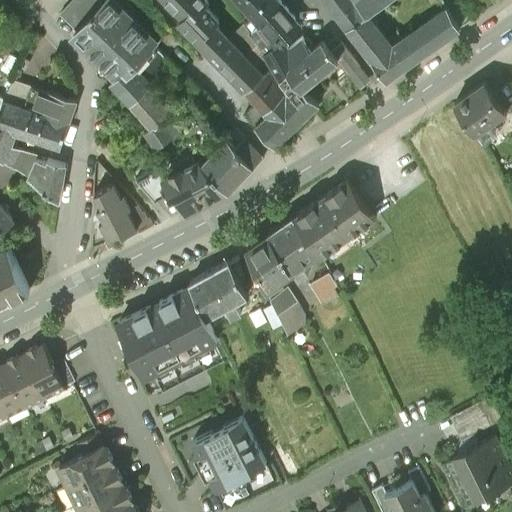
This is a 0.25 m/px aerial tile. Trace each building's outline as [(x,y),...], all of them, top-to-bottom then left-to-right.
[(70,0),(60,10),(78,27),(103,0),(70,0)] [(114,64),(120,69),(130,59),(146,74),(166,53),(154,41),(158,38),(118,0),(103,0),(78,27),(77,28),(89,39),(84,43),(110,68),(114,64)] [(229,35),(215,20),(219,16),(205,2),(206,0),(170,0),(183,12),(177,17),(179,18),(180,17),(197,35),(196,36),(198,37),(199,36),(246,85),(254,93),(250,96),(254,101),(246,108),(256,121),(268,111),(264,106),(287,89),(268,65),(271,62),(256,38),(249,30),(250,29),(244,19),(229,35)] [(250,23),(274,0),(242,0),(254,14),(248,21),(250,23)] [(295,14),(282,0),(274,0),(250,23),(252,27),(260,20),(273,35),(280,29),(286,37),(301,23),(294,15),(295,14)] [(328,0),(348,24),(368,9),(360,0),(328,0)] [(360,0),(368,9),(380,0),(360,0)] [(388,35),(368,9),(348,24),(372,55),(386,76),(460,26),(448,5),(403,35),(398,28),(388,35)] [(303,32),(290,44),(286,37),(280,29),(273,35),(260,20),(252,27),(279,72),(286,66),(311,46),(303,32)] [(311,46),(286,66),(303,84),(338,56),(331,47),(323,36),(311,46)] [(341,39),(331,47),(338,56),(362,85),(372,76),(341,39)] [(111,79),(131,100),(149,80),(150,79),(146,74),(130,59),(120,69),(111,79)] [(289,86),(287,89),(264,106),(268,111),(256,121),(276,141),(320,100),(303,84),(286,66),(279,72),(289,86)] [(14,75),(3,95),(23,102),(32,82),(14,75)] [(494,131),(487,121),(506,108),(485,79),(455,100),(483,139),(494,131)] [(131,100),(152,124),(153,125),(171,112),(179,108),(149,80),(131,100)] [(32,82),(23,102),(69,118),(76,96),(32,82)] [(0,106),(0,122),(15,128),(61,143),(69,118),(23,102),(3,95),(0,106)] [(181,126),(171,112),(153,125),(152,124),(145,128),(156,144),(174,132),(181,126)] [(12,140),(15,128),(0,122),(0,151),(3,155),(19,167),(28,173),(37,155),(38,152),(25,145),(12,140)] [(228,132),(203,160),(228,187),(254,162),(240,147),(250,137),(245,132),(235,141),(228,132)] [(0,183),(19,167),(3,155),(0,151),(0,183)] [(48,158),(37,155),(28,173),(59,198),(66,160),(48,155),(48,158)] [(189,207),(228,187),(203,160),(199,155),(172,170),(167,161),(160,165),(172,188),(173,191),(179,188),(189,207)] [(172,188),(160,165),(159,163),(136,176),(155,197),(172,188)] [(294,211),(319,248),(321,251),(375,214),(348,175),(294,211)] [(100,218),(108,235),(120,228),(122,232),(138,225),(128,206),(132,205),(125,191),(122,193),(115,179),(95,189),(102,202),(98,205),(103,216),(100,218)] [(0,224),(13,213),(0,198),(0,224)] [(139,201),(132,205),(128,206),(138,225),(139,228),(154,221),(150,213),(148,214),(144,207),(142,208),(139,201)] [(294,211),(268,230),(293,266),(299,275),(309,268),(303,259),(319,248),(294,211)] [(278,276),(293,266),(268,230),(247,244),(266,283),(278,276)] [(0,244),(0,299),(30,286),(8,241),(0,244)] [(190,278),(191,282),(208,312),(227,302),(232,313),(242,308),(236,297),(248,291),(230,257),(190,278)] [(336,281),(330,268),(311,279),(322,299),(338,291),(333,283),(336,281)] [(301,311),(278,276),(266,283),(288,328),(304,320),(300,311),(301,311)] [(219,335),(208,312),(191,282),(160,298),(160,299),(151,304),(150,302),(119,318),(146,371),(151,369),(162,391),(223,360),(212,338),(219,335)] [(43,341),(24,350),(45,393),(65,383),(54,362),(43,341)] [(25,402),(45,393),(24,350),(4,359),(25,402)] [(65,357),(54,362),(65,383),(75,378),(65,357)] [(0,398),(6,412),(25,402),(4,359),(0,361),(0,398)] [(450,413),(462,436),(490,422),(479,399),(450,413)] [(239,473),(267,459),(243,412),(224,422),(223,421),(212,427),(213,428),(193,438),(216,484),(239,473)] [(83,450),(103,440),(97,429),(78,439),(83,450)] [(440,459),(462,503),(511,479),(511,466),(495,432),(440,459)] [(50,434),(42,437),(47,447),(54,443),(50,434)] [(41,450),(47,447),(42,437),(36,440),(41,450)] [(60,461),(70,481),(113,460),(111,458),(114,454),(108,443),(104,444),(103,440),(83,450),(60,461)] [(284,453),(295,472),(303,467),(292,448),(284,453)] [(114,463),(113,460),(70,481),(78,500),(121,479),(120,476),(123,473),(118,462),(114,463)] [(413,475),(421,490),(425,488),(425,489),(431,487),(419,463),(408,468),(412,475),(413,475)] [(239,473),(216,484),(215,485),(225,505),(249,493),(239,473)] [(389,507),(391,511),(436,511),(425,489),(425,488),(421,490),(413,475),(412,475),(387,488),(385,488),(393,504),(388,506),(389,507)] [(78,500),(84,511),(103,511),(131,499),(130,496),(133,492),(127,482),(123,482),(121,479),(78,500)] [(384,510),(389,507),(388,506),(393,504),(385,488),(387,488),(383,480),(372,485),(384,510)] [(132,501),(131,499),(103,511),(141,511),(142,511),(137,501),(132,501)] [(331,511),(364,511),(358,499),(331,511)]
